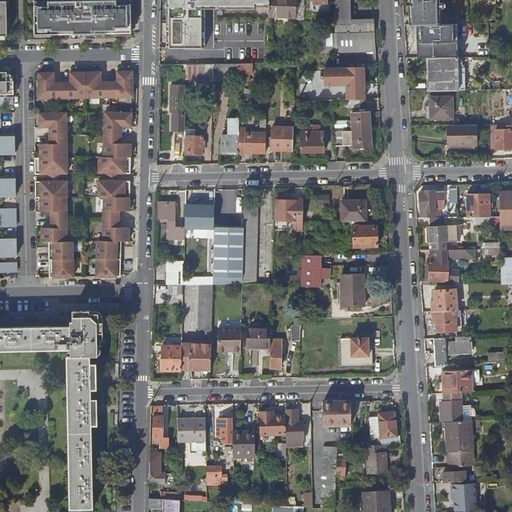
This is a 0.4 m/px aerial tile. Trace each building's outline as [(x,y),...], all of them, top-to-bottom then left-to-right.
[(169,0),(169,6),(166,6),(166,38),(170,38),(170,48),(202,47),(202,38),(204,38),(204,8),(204,5),(227,4),(227,7),(254,7),(254,1),(268,1),(268,0),(169,0)] [(296,17),(295,0),(268,0),(268,1),(268,7),(268,17),(296,17)] [(375,32),(374,19),(351,20),(350,0),(334,0),(335,26),(335,33),(336,33),(375,32)] [(417,25),(440,24),(439,0),(410,0),(411,5),(409,6),(410,25),(417,25)] [(73,4),(27,5),(27,39),(124,37),(124,33),(123,27),(123,22),(123,4),(96,4),(73,4)] [(440,24),(417,25),(418,52),(418,57),(429,57),(458,56),(457,24),(440,24)] [(376,45),(375,32),(336,33),(336,48),(372,46),(372,45),(376,45)] [(430,91),(459,91),(458,56),(429,57),(430,91)] [(212,64),(212,81),(227,81),(227,73),(240,73),(240,63),(212,64)] [(240,63),(240,73),(240,82),(249,83),(249,72),(252,72),(253,63),(240,63)] [(212,81),(212,64),(198,64),(198,82),(212,81)] [(325,66),(324,66),(324,83),(326,83),(347,82),(347,88),(347,98),(360,98),(365,98),(364,91),(364,66),(325,66)] [(4,72),(0,71),(0,101),(5,101),(4,96),(14,96),(14,75),(11,73),(4,73),(4,72)] [(117,82),(109,82),(109,88),(109,97),(133,97),(133,91),(132,72),(117,72),(117,82)] [(62,98),(62,89),(62,83),(54,83),(53,73),(39,73),(39,99),(62,98)] [(62,83),(62,89),(62,98),(85,98),(85,89),(85,73),(70,73),(70,83),(62,83)] [(85,73),(85,89),(85,98),(109,97),(109,88),(109,82),(101,82),(101,73),(85,73)] [(184,128),(185,82),(170,82),(169,109),(171,109),(171,128),(184,128)] [(454,119),(454,97),(432,98),(432,119),(454,119)] [(353,129),(371,128),(370,110),(352,112),(353,129)] [(105,134),(122,135),(122,126),(132,127),(133,113),(105,112),(105,134)] [(49,144),(39,144),(40,158),(35,158),(35,174),(47,174),(47,182),(35,182),(36,198),(41,198),(41,212),(51,212),(51,220),(51,228),(41,229),(42,242),(49,242),(49,260),(50,278),(74,277),(74,259),(73,242),(68,242),(67,220),(67,197),(67,181),(60,182),(60,174),(67,174),(66,157),(66,135),(66,113),(39,114),(39,128),(49,128),(49,135),(49,144)] [(238,134),(239,126),(239,117),(227,117),(226,134),(219,134),(219,150),(236,150),(236,134),(238,134)] [(476,124),(448,125),(448,146),(477,146),(476,124)] [(511,147),(511,124),(503,124),(503,129),(496,129),(496,147),(511,147)] [(239,126),(238,134),(238,153),(245,153),(245,151),(265,151),(266,131),(246,130),(246,126),(239,126)] [(293,149),(293,127),(272,126),(271,148),(293,149)] [(335,130),(336,146),(354,144),(354,147),(372,146),(371,128),(353,129),(335,130)] [(323,151),(323,130),(300,131),(301,151),(323,151)] [(104,157),(131,157),(132,143),(122,143),(122,135),(105,134),(104,157)] [(0,135),(0,144),(15,144),(15,135),(0,135)] [(203,154),(203,136),(186,136),(185,154),(203,154)] [(0,153),(15,153),(15,144),(0,144),(0,153)] [(119,173),(131,173),(131,157),(104,157),(99,156),(99,172),(106,173),(119,173)] [(0,177),(0,186),(16,186),(15,178),(0,177)] [(104,196),(130,197),(131,181),(118,181),(106,180),(99,180),(98,196),(104,196)] [(0,195),(16,195),(16,186),(0,186),(0,195)] [(433,216),(434,216),(434,213),(435,213),(435,202),(444,202),(444,192),(426,192),(426,195),(421,195),(422,216),(433,216)] [(500,196),(500,215),(500,226),(511,225),(511,195),(511,192),(502,192),(502,196),(500,196)] [(475,216),(490,215),(490,195),(470,195),(470,216),(475,216)] [(103,219),(120,219),(120,211),(130,211),(130,197),(104,196),(103,219)] [(244,198),(243,227),(242,283),(256,282),(257,241),(259,198),(244,198)] [(342,220),(368,220),(367,198),(341,199),(342,220)] [(184,235),(184,224),(173,224),(174,202),(158,202),(158,216),(167,216),(167,235),(184,235)] [(302,231),(303,202),(276,202),(275,222),(295,222),(295,231),(302,231)] [(0,207),(0,216),(16,216),(16,208),(0,207)] [(490,215),(475,216),(476,224),(490,223),(490,215)] [(0,225),(16,225),(16,216),(0,216),(0,225)] [(103,241),(121,241),(129,241),(129,228),(119,227),(120,219),(103,219),(103,241)] [(377,246),(376,225),(353,226),(353,246),(377,246)] [(449,225),(433,225),(433,227),(430,227),(430,240),(433,240),(433,242),(435,242),(435,249),(448,249),(448,241),(460,241),(460,225),(449,225)] [(198,233),(198,227),(189,227),(189,238),(201,238),(201,233),(198,233)] [(213,227),(212,283),(242,283),(243,227),(213,227)] [(0,246),(17,246),(17,238),(0,237),(0,246)] [(97,240),(96,258),(120,259),(121,241),(103,241),(97,240)] [(17,246),(0,246),(0,255),(17,255),(17,246)] [(474,248),(461,249),(461,257),(474,257),(474,248)] [(435,249),(434,249),(434,259),(431,259),(430,278),(461,279),(461,267),(450,267),(450,259),(446,259),(446,257),(461,257),(461,249),(448,249),(435,249)] [(321,253),(302,253),(301,274),(301,281),(301,285),(320,285),(321,276),(330,276),(330,266),(321,265),(321,253)] [(120,259),(96,258),(96,276),(120,277),(120,259)] [(511,283),(511,260),(501,261),(501,283),(511,283)] [(17,262),(0,261),(0,271),(17,271),(17,262)] [(166,284),(182,284),(183,270),(166,270),(166,284)] [(366,305),(365,273),(343,273),(343,296),(348,296),(348,306),(366,305)] [(212,283),(198,284),(197,342),(197,345),(189,345),(188,369),(210,369),(211,328),(212,283)] [(432,310),(456,309),(457,309),(456,287),(435,288),(435,298),(432,299),(432,310)] [(456,309),(432,310),(433,318),(436,318),(436,329),(457,329),(456,309)] [(91,311),(82,311),(82,326),(78,327),(77,322),(73,322),(72,322),(72,327),(55,328),(9,328),(0,328),(0,350),(71,349),(71,356),(67,356),(70,509),(93,509),(92,486),(92,455),(91,408),(91,379),(90,355),(98,355),(98,332),(104,331),(104,321),(99,321),(99,315),(91,315),(91,311)] [(73,311),(73,322),(77,322),(78,327),(82,326),(82,311),(73,311)] [(270,345),(271,337),(271,325),(248,324),(248,345),(270,345)] [(300,339),(300,324),(291,324),(291,338),(300,339)] [(240,351),(241,325),(218,325),(217,348),(232,348),(232,351),(240,351)] [(435,366),(446,366),(446,354),(473,353),(472,341),(471,341),(471,336),(458,337),(458,343),(453,343),(453,337),(434,338),(435,366)] [(270,345),(270,366),(281,367),(282,346),(278,346),(278,338),(271,337),(270,345)] [(371,355),(370,337),(353,338),(354,356),(371,355)] [(181,346),(180,368),(188,369),(189,345),(197,345),(197,342),(181,342),(181,346)] [(180,370),(180,368),(181,346),(161,346),(160,370),(180,370)] [(445,392),(446,392),(460,391),(473,391),(471,370),(446,371),(447,384),(444,384),(445,392)] [(443,421),(448,421),(463,420),(460,391),(446,392),(446,400),(442,400),(443,421)] [(356,401),(325,401),(325,424),(356,423),(356,401)] [(297,422),(297,409),(287,409),(287,427),(285,427),(285,433),(285,438),(304,438),(304,422),(297,422)] [(285,427),(285,414),(274,415),(274,410),(260,410),(261,434),(285,433),(285,427)] [(401,443),(400,435),(396,435),(395,412),(379,413),(380,436),(378,436),(378,444),(383,444),(401,443)] [(162,437),(163,415),(153,415),(152,437),(162,437)] [(206,439),(205,416),(178,416),(178,439),(206,439)] [(222,453),(233,454),(233,429),(233,418),(216,418),(217,446),(222,446),(222,453)] [(450,450),(471,449),(469,420),(463,420),(448,421),(450,450)] [(233,429),(233,454),(234,455),(254,455),(254,429),(233,429)] [(286,457),(285,443),(276,443),(277,457),(286,457)] [(383,444),(378,444),(369,445),(370,473),(388,473),(386,452),(383,452),(383,444)] [(335,486),(337,447),(324,446),(321,507),(334,508),(335,486)] [(450,466),(472,465),(471,449),(450,450),(450,466)] [(150,450),(149,481),(164,481),(165,473),(161,473),(162,450),(150,450)] [(345,473),(345,458),(338,458),(337,473),(345,473)] [(206,463),(207,483),(221,483),(220,473),(221,473),(221,463),(206,463)] [(444,481),(470,480),(469,470),(444,470),(444,481)] [(456,510),(477,509),(476,483),(452,484),(453,493),(455,493),(455,500),(456,510)] [(179,498),(179,490),(166,490),(165,498),(179,498)] [(390,511),(389,491),(364,492),(365,511),(390,511)] [(149,496),(148,503),(163,503),(162,511),(179,511),(180,498),(179,498),(165,498),(149,496)] [(313,505),(312,496),(301,496),(301,505),(313,505)]
